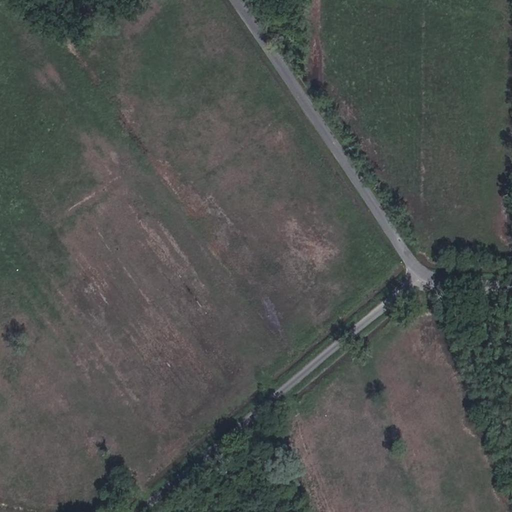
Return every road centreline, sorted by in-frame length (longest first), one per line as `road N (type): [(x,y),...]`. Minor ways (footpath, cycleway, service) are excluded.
road 1 (residential): [(424,273),(146,511)]
road 2 (tertiary): [(233,0),(424,273)]
